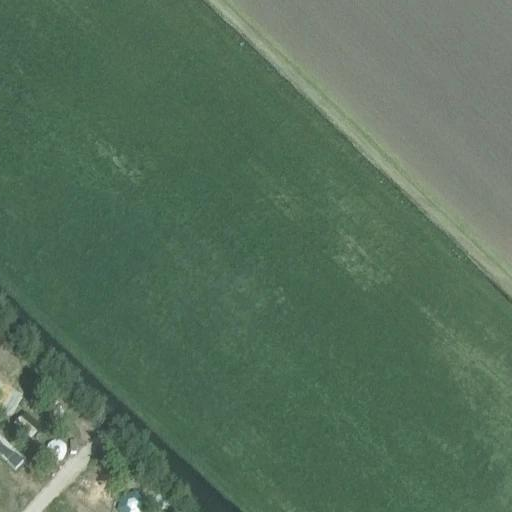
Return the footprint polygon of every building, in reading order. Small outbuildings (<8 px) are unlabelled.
[(0,375),(0,376),(12,370),(5,355),(0,357),(0,375)] [(22,373),(13,387),(34,400),(43,386),(22,373)] [(56,404),(47,412),(56,423),(65,415),(56,404)] [(98,463),(113,475),(120,466),(105,454),(98,463)] [(41,490),(50,482),(41,471),(32,480),(41,490)] [(142,511),(145,506),(136,494),(123,497),(117,510),(118,511),(142,511)] [(63,495),(56,506),(66,511),(67,511),(74,502),(63,495)] [(167,511),(155,502),(147,511),(167,511)]
